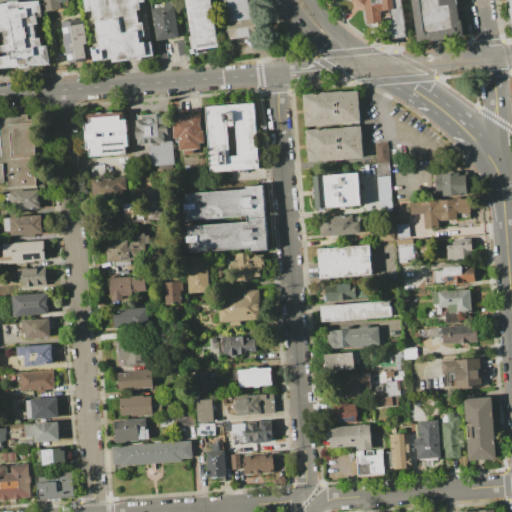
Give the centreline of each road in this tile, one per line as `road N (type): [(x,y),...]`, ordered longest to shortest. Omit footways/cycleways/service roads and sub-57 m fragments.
road 1 (residential): [(63,89),(95,511)]
road 2 (residential): [(279,73),(306,468),(301,492)]
road 3 (tertiary): [(0,93),(375,66)]
road 4 (residential): [(317,507),(511,485)]
road 5 (tertiary): [(482,147),(502,186),(511,296)]
road 6 (residential): [(481,0),(497,116),(482,147)]
road 7 (residential): [(160,511),(290,502),(301,492)]
road 8 (residential): [(375,66),(511,55)]
road 9 (tertiary): [(375,66),(447,111),(482,147)]
